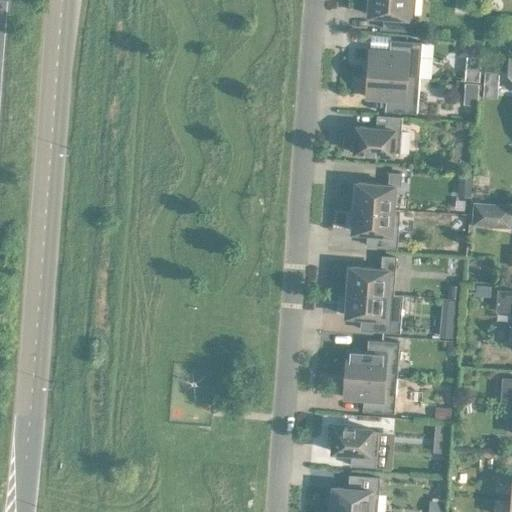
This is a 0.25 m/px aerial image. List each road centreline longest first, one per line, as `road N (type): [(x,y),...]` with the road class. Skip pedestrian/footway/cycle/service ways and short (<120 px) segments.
road 1 (primary): [(24,511),(62,0)]
road 2 (residential): [(314,0),(276,511)]
